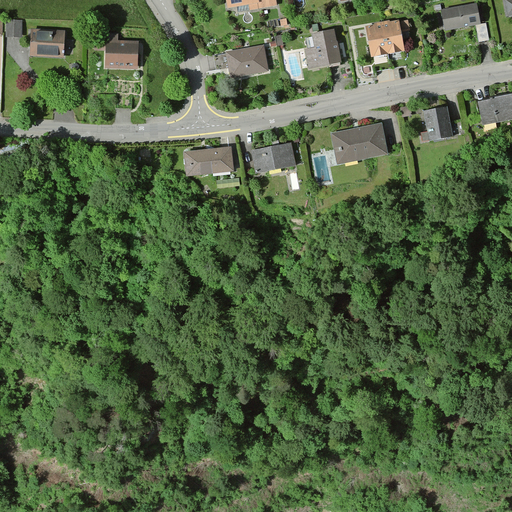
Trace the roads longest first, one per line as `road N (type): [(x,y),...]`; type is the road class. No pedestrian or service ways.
road 1 (residential): [(196,127),(511,70)]
road 2 (residential): [(0,125),(196,127)]
road 3 (residential): [(196,127),(194,77),(158,0)]
